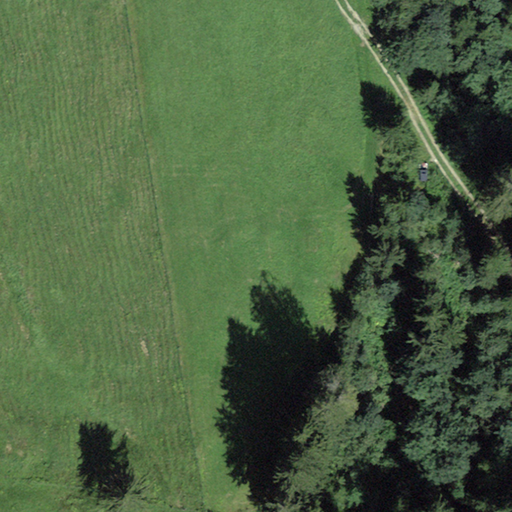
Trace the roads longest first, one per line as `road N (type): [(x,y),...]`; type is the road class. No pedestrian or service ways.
road 1 (track): [(337,0),(511,280)]
road 2 (track): [(0,262),(64,384),(102,423),(120,511)]
